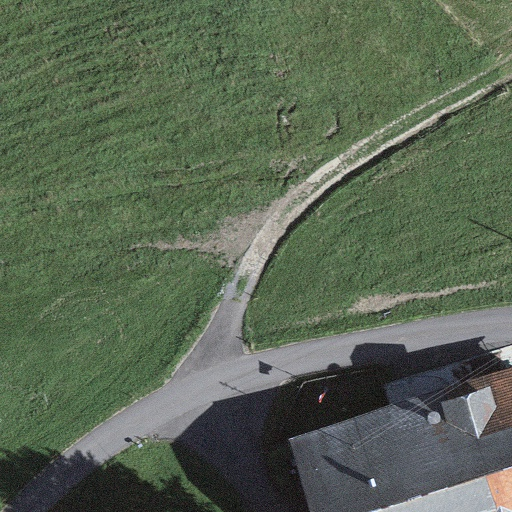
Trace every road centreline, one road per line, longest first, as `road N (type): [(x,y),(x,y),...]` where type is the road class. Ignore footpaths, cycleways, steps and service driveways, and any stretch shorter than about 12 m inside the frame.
road 1 (unclassified): [(27,511),(97,450),(164,412),(256,378),(511,336)]
road 2 (track): [(232,389),(229,331),(268,238),(356,154),(511,59)]
